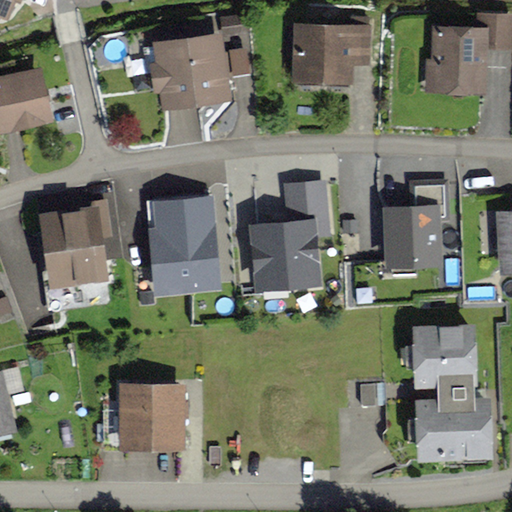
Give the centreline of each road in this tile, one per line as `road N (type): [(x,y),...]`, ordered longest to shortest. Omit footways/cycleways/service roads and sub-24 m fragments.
road 1 (residential): [(511,149),(273,145),(188,153),(102,167),(0,199)]
road 2 (residential): [(0,493),(388,494),(511,481)]
